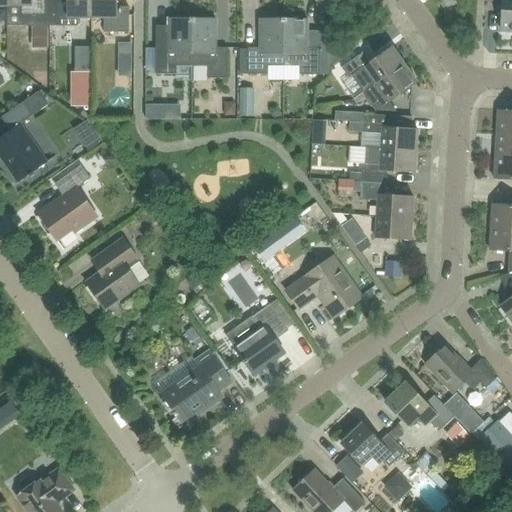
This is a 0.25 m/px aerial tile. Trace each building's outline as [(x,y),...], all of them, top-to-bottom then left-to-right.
[(6,0),(7,5),(21,5),(21,15),(44,15),(43,0),(6,0)] [(91,18),(91,0),(66,0),(66,2),(54,1),(54,27),(76,27),(77,17),(91,18)] [(91,0),(91,18),(103,18),(103,33),(128,33),(128,8),(116,8),(116,0),(91,0)] [(445,12),(456,4),(453,0),(444,0),(439,4),(445,12)] [(511,31),(511,0),(501,0),(499,31),(511,31)] [(43,34),(42,18),(27,18),(27,34),(43,34)] [(191,67),(191,20),(167,20),(167,48),(155,48),(155,75),(175,75),(175,67),(191,67)] [(191,20),(191,67),(207,67),(207,79),(227,79),(227,49),(215,49),(215,20),(191,20)] [(283,67),(283,20),(259,20),(259,49),(247,49),(247,75),(267,75),(267,67),(283,67)] [(283,20),(283,67),(299,67),(299,75),(319,75),(319,49),(307,49),(307,20),(283,20)] [(375,86),(404,65),(391,47),(368,63),(361,54),(341,68),(348,79),(351,77),(363,94),(375,86)] [(61,94),(73,80),(54,64),(42,78),(61,94)] [(375,86),(384,98),(379,102),(378,115),(387,116),(388,104),(416,83),(404,65),(375,86)] [(19,125),(32,116),(23,102),(0,118),(9,131),(0,137),(0,162),(16,185),(45,164),(19,125)] [(511,111),(497,111),(496,134),(511,134),(511,111)] [(389,117),(373,116),(364,115),(363,133),(381,134),(380,149),(380,150),(415,152),(417,130),(388,128),(389,117)] [(511,157),(511,134),(496,134),(494,157),(511,157)] [(344,150),(360,151),(360,136),(344,136),(344,150)] [(380,150),(380,149),(365,148),(364,164),(361,163),(360,183),(385,184),(386,172),(414,174),(415,152),(380,150)] [(511,157),(494,157),(493,180),(511,181),(511,157)] [(63,197),(37,215),(56,241),(72,230),(74,233),(96,217),(76,189),(89,179),(80,166),(54,185),(63,197)] [(385,195),(385,184),(360,183),(359,200),(377,201),(376,217),(411,219),(412,197),(385,195)] [(511,205),(492,204),(490,228),(511,228),(511,205)] [(410,241),(411,219),(376,217),(375,239),(410,241)] [(511,228),(490,228),(489,251),(510,252),(511,259),(509,260),(511,270),(511,271),(508,273),(508,274),(511,272),(511,228)] [(365,239),(355,247),(360,254),(370,247),(365,239)] [(138,286),(128,270),(138,263),(122,240),(99,256),(107,267),(85,283),(104,310),(138,286)] [(226,273),(249,294),(264,278),(241,257),(226,273)] [(333,319),(362,299),(333,258),(285,291),(298,310),(317,297),(333,319)] [(511,272),(508,274),(511,279),(511,296),(499,306),(511,324),(511,272)] [(275,340),(288,331),(269,305),(251,319),(260,332),(235,350),(253,376),(284,354),(275,340)] [(114,312),(101,316),(105,331),(119,327),(114,312)] [(485,389),(494,380),(480,360),(469,371),(445,346),(424,365),(452,394),(465,382),(473,390),(480,383),(485,389)] [(217,392),(230,383),(208,351),(194,361),(199,368),(161,395),(181,423),(201,408),(203,411),(222,398),(217,392)] [(405,384),(385,403),(407,426),(416,417),(424,426),(428,422),(437,432),(453,417),(433,396),(425,404),(405,384)] [(470,397),(453,408),(462,421),(478,411),(470,397)] [(511,437),(497,422),(478,440),(507,471),(511,466),(511,437)] [(388,468),(404,453),(387,434),(378,443),(362,425),(341,444),(360,465),(370,456),(378,465),(382,461),(388,468)] [(430,502),(444,491),(422,463),(408,474),(430,502)] [(17,497),(27,511),(59,511),(54,503),(72,490),(57,470),(39,483),(38,481),(17,497)] [(352,511),(355,511),(364,503),(342,479),(332,489),(314,470),(292,491),(311,511),(331,511),(343,501),(352,511)]
